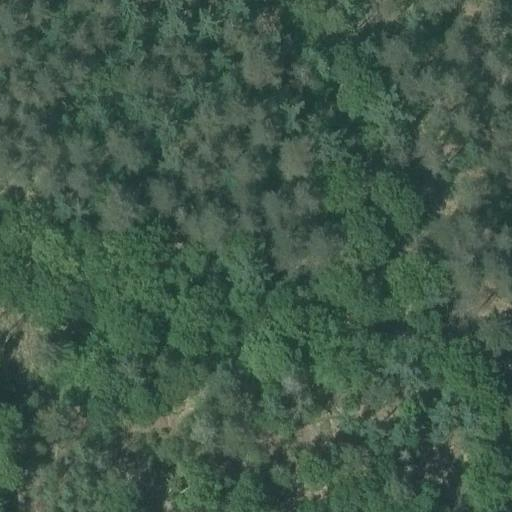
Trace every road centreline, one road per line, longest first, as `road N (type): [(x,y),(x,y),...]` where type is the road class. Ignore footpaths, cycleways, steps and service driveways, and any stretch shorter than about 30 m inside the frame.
road 1 (track): [(0,278),(445,348)]
road 2 (track): [(412,221),(353,0)]
